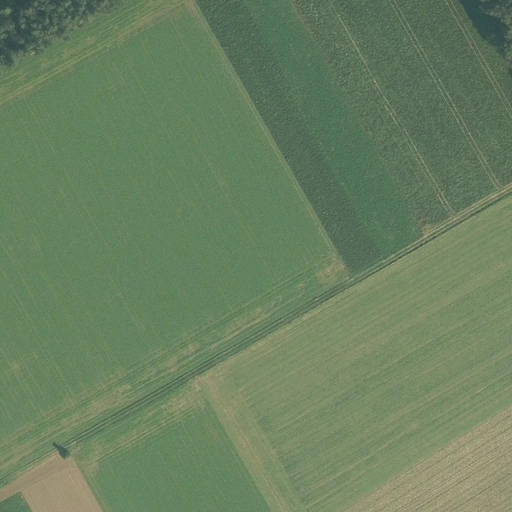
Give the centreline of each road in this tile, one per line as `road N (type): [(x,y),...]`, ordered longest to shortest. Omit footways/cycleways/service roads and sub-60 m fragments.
road 1 (track): [(511,190),(0,488)]
road 2 (track): [(0,68),(119,0)]
